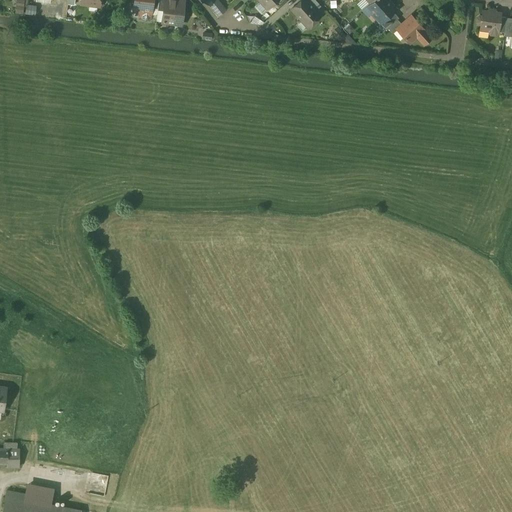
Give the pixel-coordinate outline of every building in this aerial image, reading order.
[(135,0),(134,8),(142,9),(141,18),(151,19),(152,8),(152,0),(135,0)] [(165,0),(164,10),(163,21),(182,23),(184,0),(165,0)] [(221,0),(205,0),(219,16),(229,9),(221,0)] [(300,0),(292,8),(308,26),(321,13),(309,0),(300,0)] [(373,0),(368,5),(382,21),(394,11),(396,8),(388,0),(385,0),(386,0),(385,0),(373,0)] [(501,13),(483,10),(482,15),(479,15),(477,17),(477,21),(478,23),(481,23),(480,28),(489,30),(491,33),(495,33),(498,31),(500,16),(501,13)] [(382,21),(380,23),(386,29),(388,27),(397,18),(399,17),(394,11),(382,21)] [(402,24),(397,28),(398,28),(410,42),(417,35),(424,43),(432,37),(412,15),(402,24)] [(506,17),(500,16),(498,31),(505,32),(506,17)] [(397,18),(388,27),(393,33),(398,28),(397,28),(402,24),(397,18)] [(347,34),(339,25),(335,29),(343,38),(347,34)] [(0,461),(7,462),(7,466),(20,466),(20,448),(17,448),(4,448),(0,448),(0,461)] [(86,486),(86,475),(66,475),(66,479),(60,479),(60,485),(59,485),(86,486)] [(80,511),(81,510),(24,499),(25,494),(7,490),(2,511),(80,511)]
